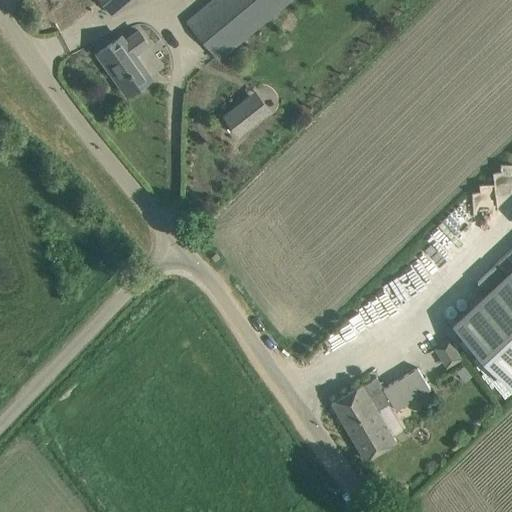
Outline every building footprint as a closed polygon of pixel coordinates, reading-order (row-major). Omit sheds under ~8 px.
[(99,0),(111,13),(127,0),(99,0)] [(218,59),(289,0),(211,0),(187,20),(218,59)] [(121,35),(98,51),(112,72),(116,69),(121,77),(117,80),(127,94),(151,77),(134,54),(148,44),(138,30),(124,40),(121,35)] [(246,96),(223,115),(239,135),(262,117),(246,96)] [(453,237),(461,230),(448,216),(426,236),(448,259),(461,246),(453,237)] [(511,266),(451,324),(511,389),(511,388),(511,266)] [(449,338),(434,347),(446,367),(461,358),(449,338)] [(362,383),(331,402),(365,459),(396,440),(394,437),(378,408),(385,404),(390,401),(395,409),(430,388),(417,367),(383,388),(377,377),(363,385),(362,383)]
